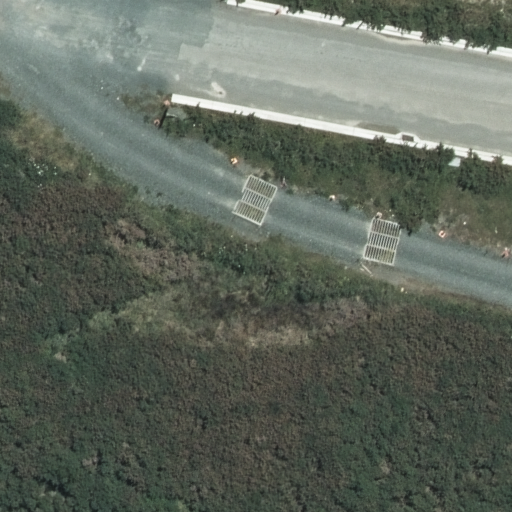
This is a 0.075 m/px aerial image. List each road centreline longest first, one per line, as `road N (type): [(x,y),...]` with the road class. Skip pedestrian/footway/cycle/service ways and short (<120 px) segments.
road 1 (unknown): [(209,42),(511,102)]
road 2 (residential): [(209,42),(20,0)]
